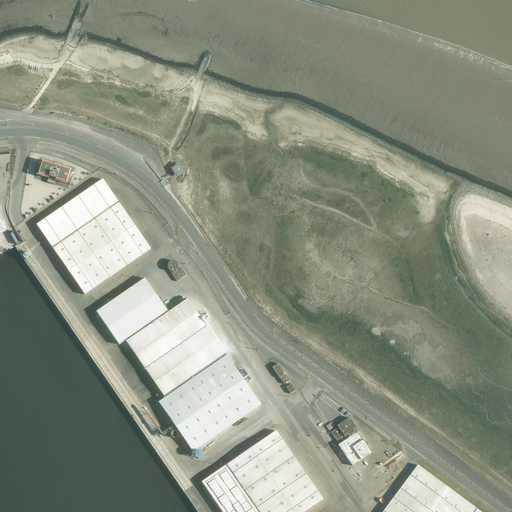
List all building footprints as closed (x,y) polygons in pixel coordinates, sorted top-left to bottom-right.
[(70,170),(42,162),(38,174),(48,177),(47,182),(54,185),(56,180),(66,183),(70,170)] [(176,176),(183,172),(179,165),(172,169),(176,176)] [(36,225),(84,295),(150,249),(102,179),(36,225)] [(175,261),(172,261),(170,261),(168,262),(167,264),(167,265),(164,265),(176,282),(185,275),(180,268),(178,267),(178,266),(176,262),(175,261)] [(96,312),(118,345),(125,340),(167,311),(144,278),(96,312)] [(125,340),(145,369),(206,327),(187,298),(167,311),(125,340)] [(226,355),(206,327),(145,369),(165,398),(226,355)] [(158,402),(192,452),(261,405),(226,355),(165,398),(158,402)] [(272,367),(284,384),(289,380),(278,363),(272,367)] [(291,384),(286,388),(290,394),(295,390),(291,384)] [(338,446),(352,466),(372,453),(357,433),(359,432),(349,418),(337,427),(338,428),(336,429),(331,433),(339,445),(338,446)] [(331,433),(336,429),(332,423),(326,427),(330,433),(331,433)] [(221,511),(305,511),(323,500),(275,431),(201,482),(221,511)] [(482,511),(419,465),(384,511),(482,511)]
